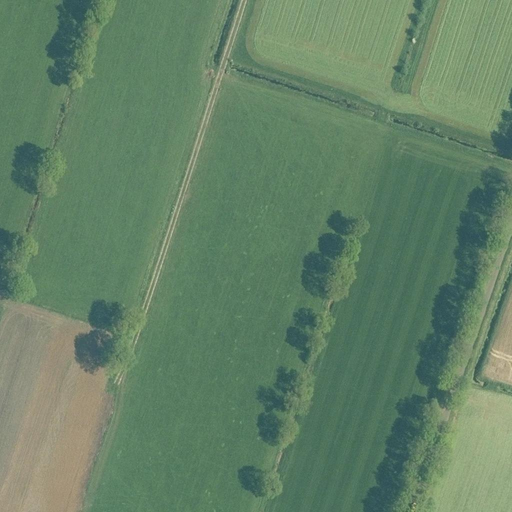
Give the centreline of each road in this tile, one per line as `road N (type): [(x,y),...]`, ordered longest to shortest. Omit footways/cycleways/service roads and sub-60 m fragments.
road 1 (track): [(73,511),(244,0)]
road 2 (unclassified): [(412,511),(511,236)]
